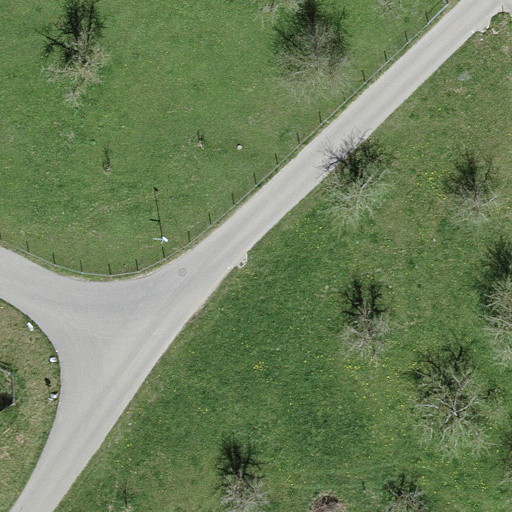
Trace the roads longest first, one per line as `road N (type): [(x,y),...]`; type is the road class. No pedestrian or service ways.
road 1 (unclassified): [(486,0),(265,208),(143,355)]
road 2 (unclassified): [(143,355),(31,511)]
road 3 (unclassified): [(143,355),(0,271)]
